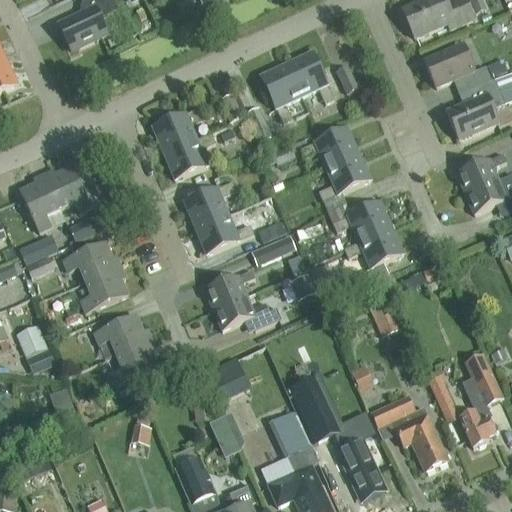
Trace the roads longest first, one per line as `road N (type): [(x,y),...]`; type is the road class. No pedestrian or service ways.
road 1 (residential): [(443,243),(409,171),(435,158),(368,0)]
road 2 (residential): [(190,362),(162,295),(185,269),(119,115)]
road 3 (residential): [(356,0),(119,115)]
road 4 (residential): [(65,137),(4,0)]
